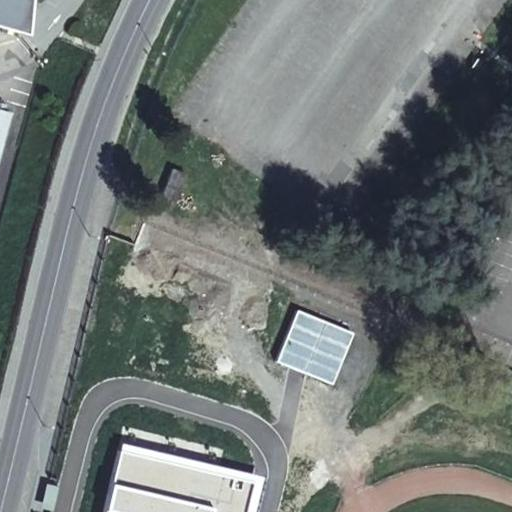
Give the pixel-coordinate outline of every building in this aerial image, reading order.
[(0,0),(0,24),(3,26),(12,0),(0,0)] [(188,176),(171,169),(159,198),(176,204),(188,176)] [(275,361),(330,384),(351,334),(296,311),(275,361)] [(118,439),(116,447),(251,479),(243,511),(251,511),(261,473),(118,439)] [(243,511),(251,479),(116,447),(101,511),(243,511)]
